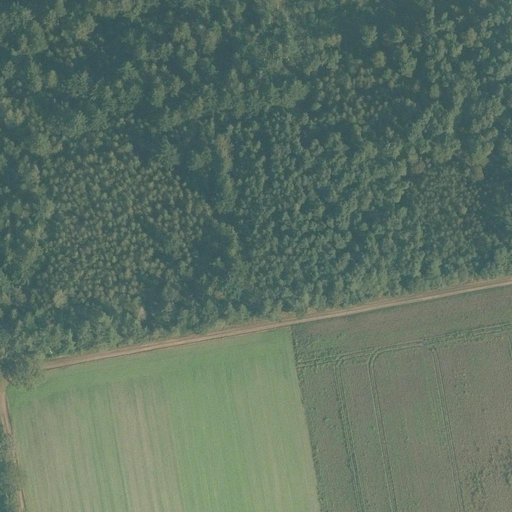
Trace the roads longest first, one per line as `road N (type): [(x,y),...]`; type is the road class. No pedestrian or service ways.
road 1 (track): [(0,372),(511,277)]
road 2 (track): [(22,511),(0,387)]
